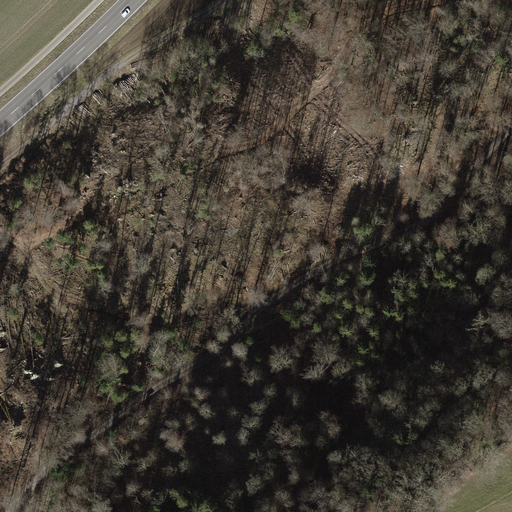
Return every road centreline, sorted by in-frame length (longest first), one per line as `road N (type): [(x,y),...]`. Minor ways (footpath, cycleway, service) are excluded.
road 1 (track): [(511,125),(482,152),(458,198),(422,226),(349,252),(290,286),(231,341),(46,464),(6,511)]
road 2 (track): [(244,0),(0,188)]
road 3 (primary): [(129,0),(0,124)]
